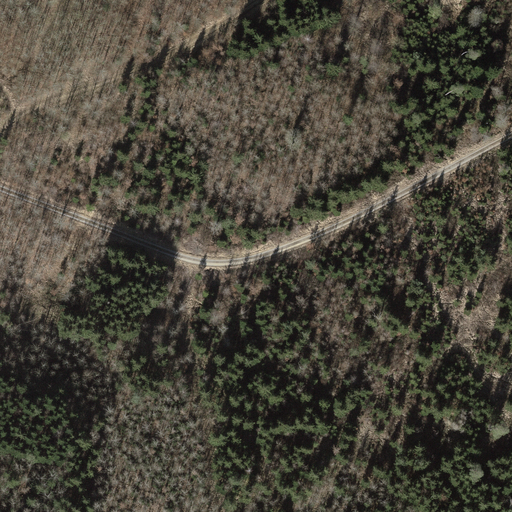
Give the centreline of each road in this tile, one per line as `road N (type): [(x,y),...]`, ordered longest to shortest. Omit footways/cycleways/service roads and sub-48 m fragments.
road 1 (track): [(511,135),(327,231),(216,262),(0,185)]
road 2 (track): [(258,0),(158,59),(57,95),(0,129)]
